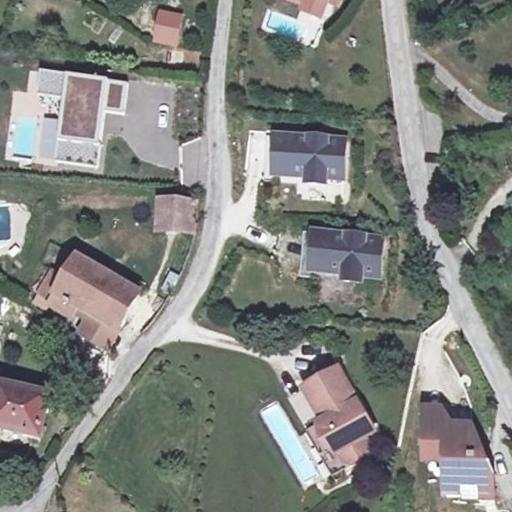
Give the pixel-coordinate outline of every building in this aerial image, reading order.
[(306,0),(304,9),(322,15),(328,0),(306,0)] [(129,88),(42,76),(39,99),(76,104),(73,126),(62,125),(57,166),(98,172),(105,116),(124,119),(129,88)] [(340,183),(342,144),(273,142),(272,180),(305,181),(305,188),(322,189),(322,182),(340,183)] [(188,243),(196,209),(164,203),(156,236),(188,243)] [(376,281),(380,243),(311,237),(308,276),(342,278),(341,285),(359,286),(359,280),(376,281)] [(78,311),(89,318),(118,333),(140,299),(78,262),(68,280),(54,272),(40,295),(52,303),(50,310),(72,323),(78,311)] [(34,315),(15,304),(5,319),(24,331),(34,315)] [(118,333),(89,318),(76,340),(103,356),(118,333)] [(335,375),(302,394),(321,427),(316,430),(320,448),(334,460),(338,457),(344,468),(350,470),(366,460),(368,454),(361,443),(372,437),(335,375)] [(0,436),(41,441),(47,394),(0,385),(0,436)] [(425,409),(424,427),(441,427),(440,409),(425,409)] [(441,427),(424,427),(425,461),(441,461),(446,465),(446,496),(479,495),(479,500),(493,500),(493,479),(485,479),(485,459),(477,459),(477,456),(471,456),(470,427),(441,427)]
